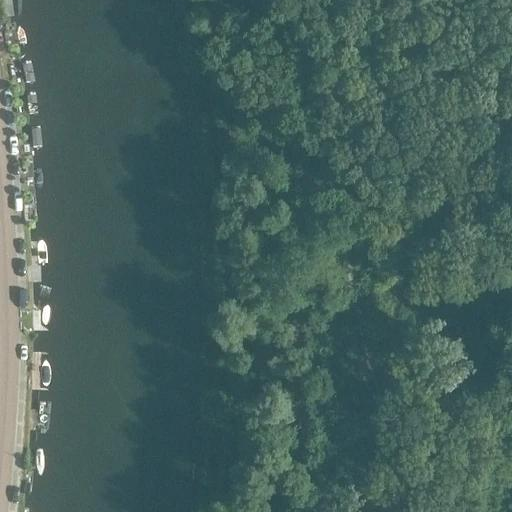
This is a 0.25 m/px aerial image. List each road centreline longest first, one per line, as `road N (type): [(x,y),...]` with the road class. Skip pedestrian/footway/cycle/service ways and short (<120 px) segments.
road 1 (unknown): [(322,511),(332,359),(347,275),(389,192),(410,118),(401,0)]
road 2 (tertiary): [(0,476),(0,176)]
